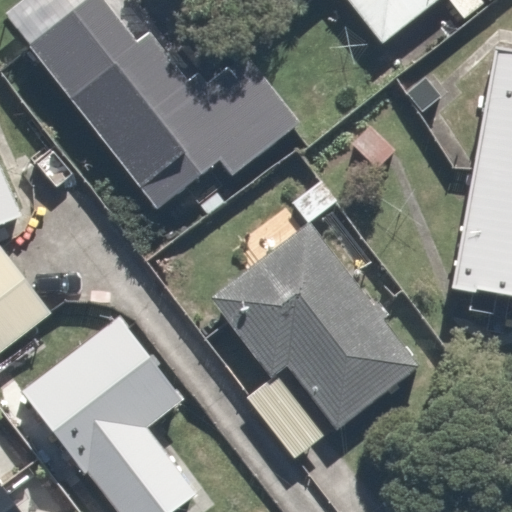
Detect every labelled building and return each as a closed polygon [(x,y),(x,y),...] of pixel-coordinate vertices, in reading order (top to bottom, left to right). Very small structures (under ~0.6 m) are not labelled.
[(298,112),(288,99),(212,0),(55,0),(15,31),(149,205),(210,159),(219,171),(298,112)] [(350,0),(379,34),(419,0),(350,0)] [(511,42),(501,41),(456,281),(511,291),(511,42)] [(0,129),(0,218),(29,209),(0,129)] [(306,216),(206,294),(266,371),(236,394),(288,462),(419,361),(306,216)] [(0,346),(57,310),(7,239),(0,244),(0,346)] [(141,411),(175,385),(113,305),(15,382),(115,511),(134,511),(188,471),(141,411)] [(83,511),(46,464),(9,493),(0,481),(0,511),(83,511)]
